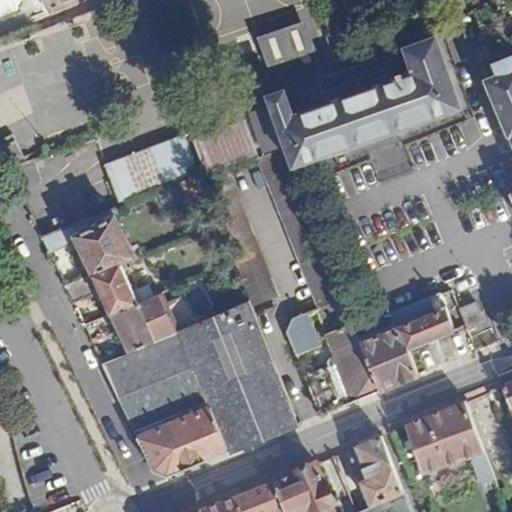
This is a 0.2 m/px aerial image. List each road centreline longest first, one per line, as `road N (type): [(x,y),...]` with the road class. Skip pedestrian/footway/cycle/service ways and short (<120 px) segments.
road 1 (residential): [(147,511),(511,358)]
road 2 (residential): [(0,314),(18,331),(112,511)]
